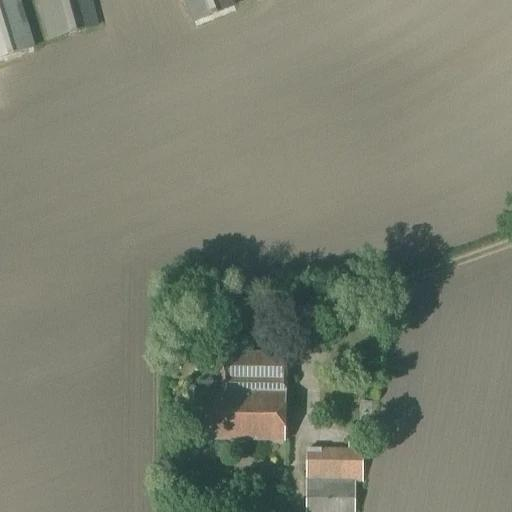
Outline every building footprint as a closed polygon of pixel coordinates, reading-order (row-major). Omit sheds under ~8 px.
[(0,0),(0,58),(31,49),(16,0),(0,0)] [(98,28),(90,0),(36,0),(48,42),(98,28)] [(235,8),(231,0),(183,0),(193,25),(235,8)] [(283,442),(285,353),(285,343),(223,342),(222,383),(196,383),(196,392),(192,392),(191,440),(283,442)] [(305,449),(304,511),(353,511),(354,481),(361,481),(362,444),(347,444),(347,450),(305,449)]
